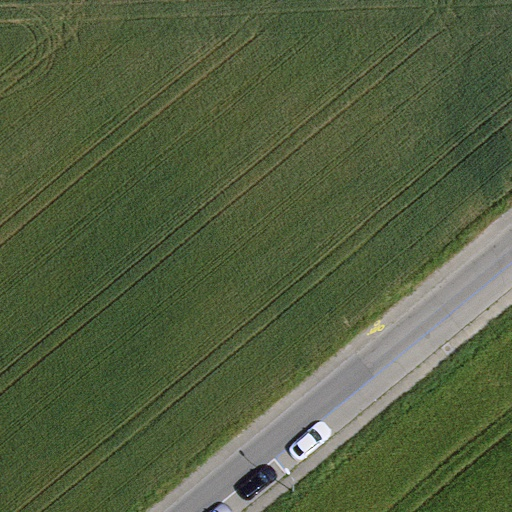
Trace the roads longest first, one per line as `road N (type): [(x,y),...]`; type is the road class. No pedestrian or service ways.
road 1 (motorway): [(291,0),(503,511)]
road 2 (residential): [(204,511),(511,255)]
